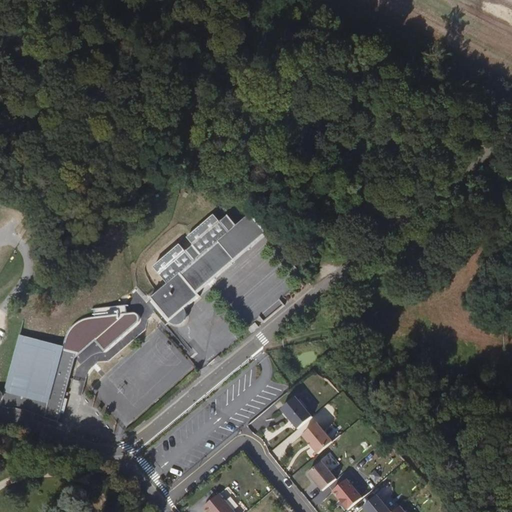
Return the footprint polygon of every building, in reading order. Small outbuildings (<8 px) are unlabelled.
[(214,247),(234,232),(241,225),(231,212),(224,204),(220,208),(196,227),(203,235),(204,235),(214,247)] [(277,228),(277,227),(262,209),(249,218),(239,206),(231,212),(241,225),(234,232),(214,247),(204,235),(203,235),(195,242),(205,255),(178,278),(160,292),(180,316),(186,318),(190,318),(195,315),(196,311),(196,306),(195,302),(211,289),(207,285),(259,243),(277,228)] [(164,260),(178,278),(205,255),(195,242),(191,237),(164,260)] [(266,306),(273,314),(294,297),(287,289),(266,306)] [(84,360),(88,347),(133,310),(132,302),(106,304),(106,313),(100,313),(95,314),(90,316),(85,320),(81,324),(78,330),(76,334),(72,348),(28,336),(25,347),(84,360)] [(34,404),(69,417),(84,360),(25,347),(15,385),(12,395),(11,401),(17,402),(34,404)] [(3,393),(12,395),(15,385),(4,383),(3,385),(1,390),(3,393)] [(311,418),(313,420),(317,417),(298,392),(280,405),(298,427),(311,418)] [(301,428),(314,451),(333,440),(321,418),(311,424),(311,422),(301,428)] [(22,433),(27,437),(31,431),(26,428),(22,433)] [(39,445),(44,438),(32,430),(31,431),(27,437),(39,445)] [(271,452),(276,458),(297,439),(292,433),(271,452)] [(310,496),(310,474),(322,489),(335,479),(335,471),(324,457),(310,468),(311,446),(308,442),(297,450),(297,456),(304,464),(291,474),(291,479),(304,496),(310,496)] [(369,474),(378,481),(383,475),(375,468),(369,474)] [(348,509),(365,497),(349,475),(332,487),(348,509)] [(329,486),(311,500),(320,511),(326,511),(341,501),(329,486)] [(236,511),(223,491),(203,503),(209,511),(236,511)] [(379,491),(362,504),(369,511),(409,511),(401,502),(393,509),(379,491)]
